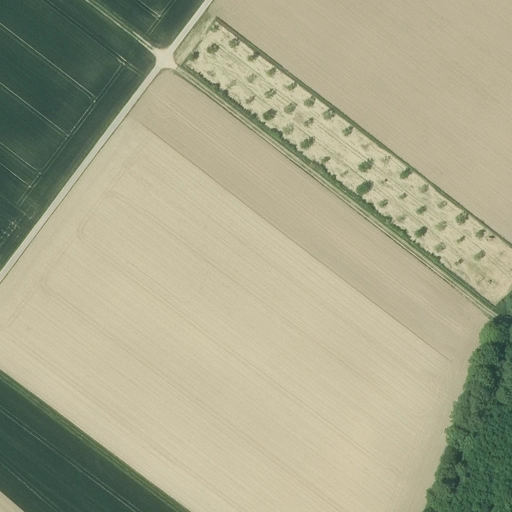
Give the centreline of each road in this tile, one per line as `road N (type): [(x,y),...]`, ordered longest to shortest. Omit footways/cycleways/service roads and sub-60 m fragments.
road 1 (track): [(83,0),(511,329)]
road 2 (track): [(0,279),(210,0)]
road 3 (track): [(175,511),(0,378)]
